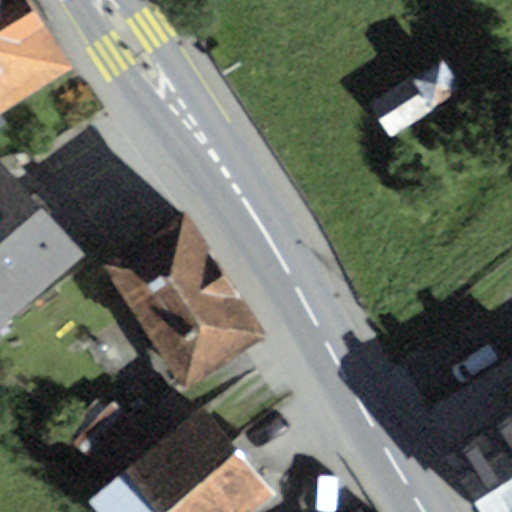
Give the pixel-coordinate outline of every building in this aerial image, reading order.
[(0,119),(77,68),(31,0),(0,0),(0,134),(5,131),(0,123),(0,119)] [(458,93),(438,61),(375,100),(395,132),(458,93)] [(0,328),(81,253),(0,163),(0,328)] [(190,213),(105,265),(181,388),(266,336),(190,213)] [(511,511),(511,351),(419,410),(482,511),(511,511)] [(112,485),(194,416),(173,390),(134,425),(112,401),(74,443),(112,485)] [(253,511),(274,494),(204,407),(194,416),(112,485),(92,502),(100,511),(253,511)]
